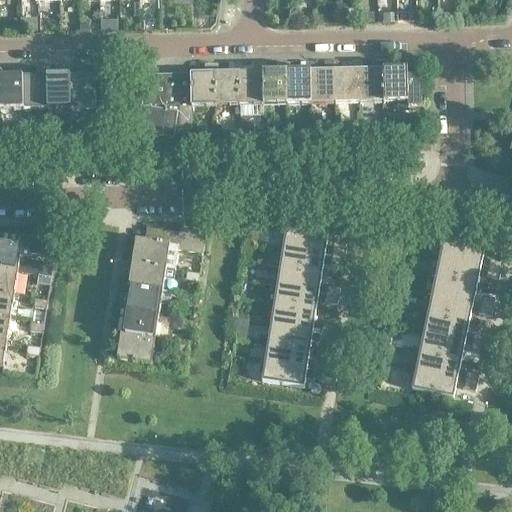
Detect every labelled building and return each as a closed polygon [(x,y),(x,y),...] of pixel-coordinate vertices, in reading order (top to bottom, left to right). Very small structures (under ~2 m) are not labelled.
[(396,15),(396,25),(410,25),(410,15),(396,15)] [(422,109),(421,78),(411,78),(411,72),(409,64),(408,63),(408,62),(401,62),(401,72),(387,72),(382,72),(383,105),(407,105),(407,109),(422,109)] [(359,106),(359,73),(363,72),(361,65),(360,64),(359,63),(353,64),(353,73),(339,73),(334,73),(335,106),(359,106)] [(383,105),(382,72),(387,72),(385,65),(385,64),(384,63),(383,63),(377,63),(377,72),(363,72),(359,73),(359,106),(383,105)] [(335,106),(334,73),(339,73),(337,66),(337,65),(336,64),(335,64),(329,64),(329,73),(315,74),(311,74),(311,107),(335,106)] [(287,107),(286,74),(291,74),(289,67),(288,66),(287,65),(281,65),(281,74),(267,74),(263,75),(263,108),(287,107)] [(311,107),(311,74),(315,74),(313,66),(312,65),(311,65),(305,65),(305,74),(291,74),(286,74),(287,107),(311,107)] [(239,108),(239,75),(243,75),(241,68),(240,67),(239,66),(233,66),(233,75),(219,75),(214,76),(215,109),(239,108)] [(263,108),(263,75),(267,74),(265,67),(264,66),(263,66),(257,66),(257,75),(243,75),(239,75),(239,108),(263,108)] [(215,109),(214,76),(219,75),(217,68),(217,67),(216,67),(209,67),(209,76),(190,76),(191,109),(215,109)] [(72,111),(71,78),(75,78),(74,71),(73,70),(72,69),(66,70),(66,78),(51,79),(47,79),(48,112),(72,111)] [(109,115),(109,84),(99,84),(99,78),(98,70),(97,70),(96,69),(90,69),(90,78),(75,78),(71,78),(72,111),(95,111),(95,115),(109,115)] [(0,112),(24,112),(23,79),(27,79),(25,71),(24,71),(24,70),(23,70),(17,70),(18,79),(3,80),(0,79),(0,112)] [(48,112),(47,79),(51,79),(50,71),(49,71),(49,70),(48,70),(41,70),(42,79),(27,79),(23,79),(24,112),(48,112)] [(165,109),(165,76),(146,77),(141,108),(163,111),(165,109)] [(178,109),(177,76),(165,76),(165,109),(178,109)] [(191,109),(190,76),(177,76),(178,109),(191,109)] [(191,132),(191,109),(178,109),(165,109),(163,111),(141,108),(137,136),(173,141),(175,132),(191,132)] [(190,254),(194,229),(181,227),(180,235),(178,248),(177,252),(190,254)] [(202,256),(207,231),(194,229),(190,254),(202,256)] [(41,257),(45,232),(33,230),(31,238),(29,251),(29,255),(41,257)] [(170,246),(172,234),(147,230),(145,242),(170,246)] [(324,257),(327,237),(286,231),(283,250),(324,257)] [(54,259),(58,234),(45,232),(41,257),(54,259)] [(0,246),(21,250),(23,237),(0,233),(0,246)] [(178,248),(180,235),(172,234),(170,246),(170,247),(178,248)] [(29,251),(31,238),(23,237),(21,250),(29,251)] [(481,268),(485,249),(443,240),(439,260),(481,268)] [(166,271),(170,247),(170,246),(145,242),(136,241),(132,265),(166,271)] [(0,270),(18,274),(21,250),(0,246),(0,270)] [(344,260),(346,251),(333,249),(331,258),(344,260)] [(321,276),(324,257),(283,250),(280,269),(321,276)] [(343,269),(344,260),(331,258),(330,267),(343,269)] [(477,287),(481,268),(439,260),(435,278),(477,287)] [(501,272),(502,264),(489,261),(488,270),(501,272)] [(162,295),(166,271),(132,265),(128,289),(162,295)] [(318,295),(321,276),(280,269),(277,288),(318,295)] [(0,295),(14,297),(18,274),(0,270),(0,295)] [(499,281),(501,272),(488,270),(486,278),(499,281)] [(198,285),(199,276),(186,274),(185,283),(198,285)] [(49,288),(51,279),(38,277),(36,286),(49,288)] [(473,306),(477,287),(435,278),(431,297),(473,306)] [(339,298),(340,289),(327,287),(326,296),(339,298)] [(316,314),(318,295),(277,288),(274,307),(316,314)] [(159,318),(162,295),(128,289),(124,313),(159,318)] [(0,319),(10,321),(14,297),(0,295),(0,319)] [(337,306),(339,298),(326,296),(324,304),(337,306)] [(469,325),(473,306),(431,297),(428,316),(469,325)] [(194,309),(195,300),(182,298),(181,307),(194,309)] [(493,310),(495,301),(482,298),(480,307),(493,310)] [(46,311),(47,302),(34,301),(33,309),(46,311)] [(313,333),(316,314),(274,307),(271,326),(313,333)] [(491,319),(493,310),(480,307),(478,316),(491,319)] [(155,342),(159,318),(124,313),(121,337),(155,342)] [(465,343),(469,325),(428,316),(424,335),(465,343)] [(0,343),(7,345),(10,321),(0,319),(0,343)] [(190,332),(192,323),(179,321),(177,330),(190,332)] [(42,335),(43,326),(31,324),(29,333),(42,335)] [(333,335),(334,327),(321,325),(320,333),(333,335)] [(310,352),(313,333),(271,326),(268,345),(310,352)] [(331,344),(333,335),(320,333),(318,342),(331,344)] [(461,362),(465,343),(424,335),(420,354),(461,362)] [(485,348),(487,339),(474,336),(472,345),(485,348)] [(151,366),(155,342),(121,337),(117,361),(151,366)] [(187,356),(188,347),(175,345),(174,354),(187,356)] [(307,370),(310,352),(268,345),(265,364),(307,370)] [(483,356),(485,348),(472,345),(470,354),(483,356)] [(38,359),(40,350),(27,348),(26,357),(38,359)] [(457,381),(461,362),(420,354),(416,372),(457,381)] [(327,374),(328,365),(315,363),(314,372),(327,374)] [(304,390),(307,370),(265,364),(262,384),(304,390)] [(325,382),(327,374),(314,372),(312,380),(325,382)] [(453,400),(457,381),(416,372),(412,392),(453,400)] [(477,385),(479,376),(466,374),(464,382),(477,385)] [(475,394),(477,385),(464,382),(462,391),(475,394)]
